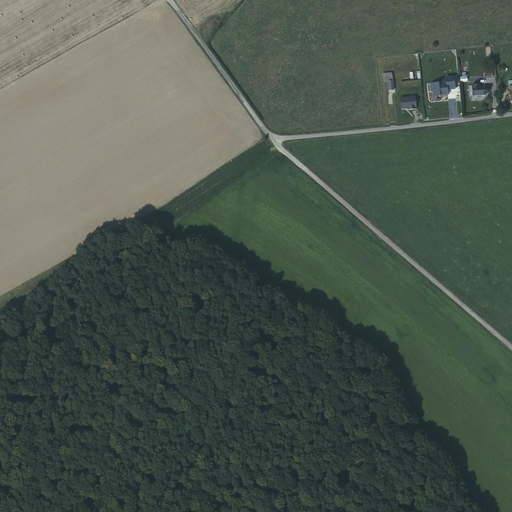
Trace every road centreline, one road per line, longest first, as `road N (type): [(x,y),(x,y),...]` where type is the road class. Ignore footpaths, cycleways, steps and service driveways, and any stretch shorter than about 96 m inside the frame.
road 1 (unclassified): [(511,348),(273,139)]
road 2 (residential): [(273,139),(511,112)]
road 3 (unclassified): [(273,139),(172,0)]
